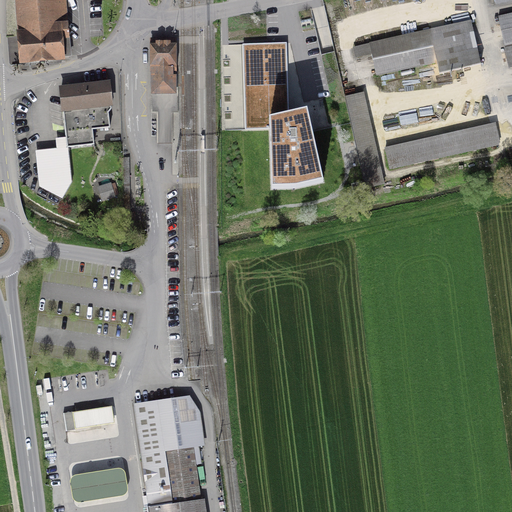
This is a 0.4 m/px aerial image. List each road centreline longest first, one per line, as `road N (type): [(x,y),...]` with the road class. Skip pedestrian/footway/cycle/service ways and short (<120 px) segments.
road 1 (residential): [(22,244),(150,258),(138,37)]
road 2 (primary): [(34,511),(0,274)]
road 3 (residential): [(138,37),(91,61),(0,84)]
road 4 (residential): [(273,0),(166,21),(138,37)]
